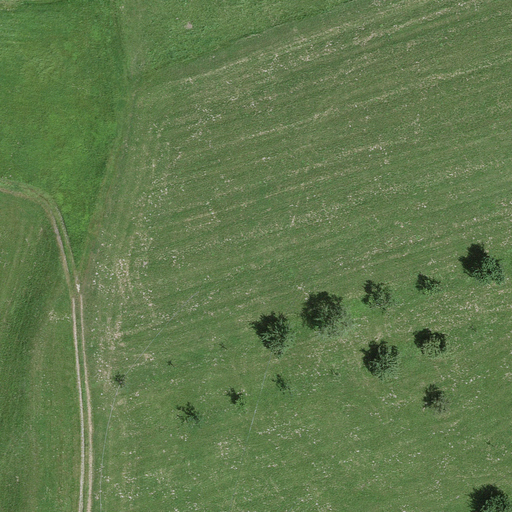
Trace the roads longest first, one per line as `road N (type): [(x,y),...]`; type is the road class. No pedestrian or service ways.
road 1 (track): [(135,66),(121,154),(78,304)]
road 2 (track): [(78,304),(83,511)]
road 3 (track): [(0,184),(51,207),(78,304)]
